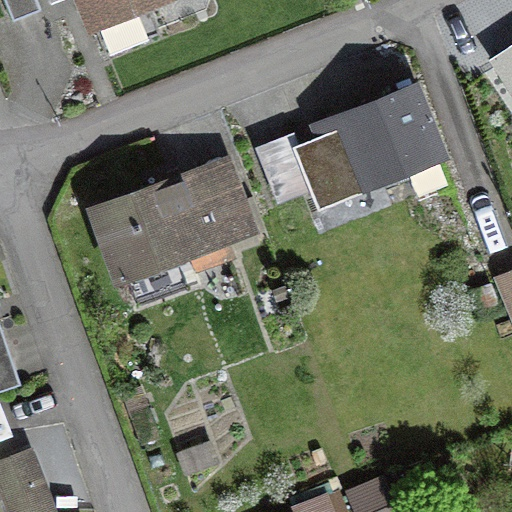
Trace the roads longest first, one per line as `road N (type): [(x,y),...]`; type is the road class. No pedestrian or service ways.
road 1 (residential): [(1,166),(415,0)]
road 2 (residential): [(123,511),(1,166)]
